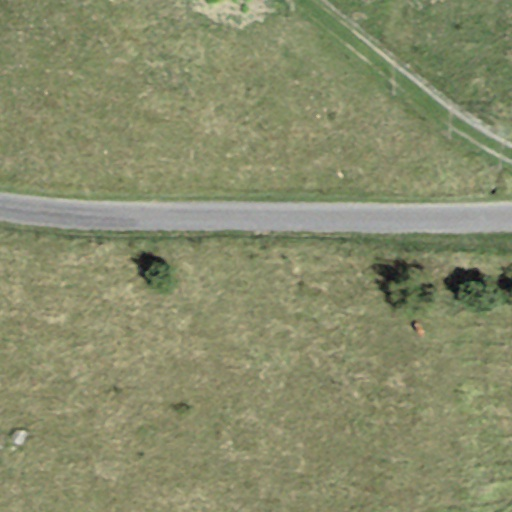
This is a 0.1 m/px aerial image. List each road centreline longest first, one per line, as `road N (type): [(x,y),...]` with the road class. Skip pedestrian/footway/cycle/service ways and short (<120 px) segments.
road 1 (unclassified): [(511,216),(141,222),(0,212)]
road 2 (track): [(283,0),(450,130),(511,162)]
